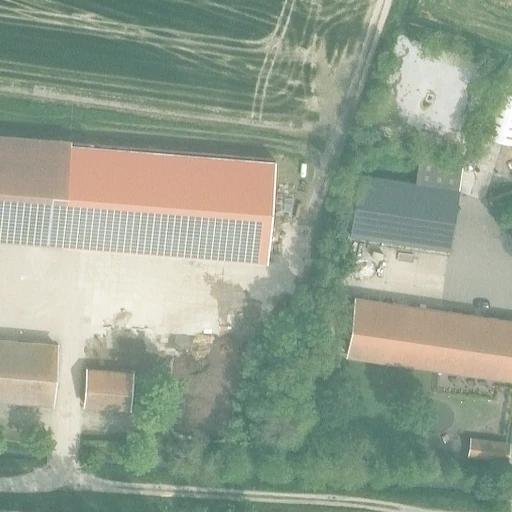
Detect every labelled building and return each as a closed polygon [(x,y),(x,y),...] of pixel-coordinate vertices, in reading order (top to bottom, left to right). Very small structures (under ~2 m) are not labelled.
[(367,131),(462,161),(493,65),(398,35),(367,131)] [(511,95),(496,91),(483,137),(511,145),(511,95)] [(69,145),(70,140),(0,134),(0,240),(61,245),(69,145)] [(69,145),(61,245),(266,261),(274,161),(69,145)] [(358,176),(349,235),(449,249),(457,190),(358,176)] [(511,321),(356,298),(348,354),(511,377),(511,321)] [(53,346),(0,341),(0,398),(49,403),(53,346)] [(131,372),(84,368),(81,407),(128,411),(131,372)] [(501,444),(501,436),(471,435),(471,442),(501,444)] [(468,444),(466,460),(505,463),(506,447),(468,444)]
